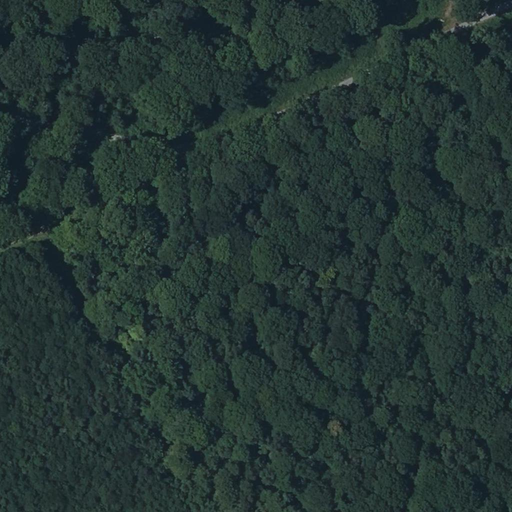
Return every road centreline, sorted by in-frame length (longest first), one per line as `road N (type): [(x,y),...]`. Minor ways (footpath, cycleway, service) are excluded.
road 1 (track): [(222,145),(511,7)]
road 2 (track): [(0,250),(222,145)]
road 3 (track): [(0,116),(144,144),(222,145)]
